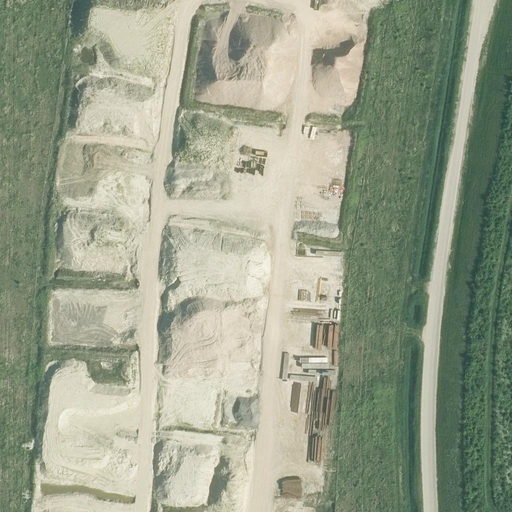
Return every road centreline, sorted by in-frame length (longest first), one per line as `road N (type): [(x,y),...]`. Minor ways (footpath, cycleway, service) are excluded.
road 1 (track): [(309,0),(252,511)]
road 2 (track): [(139,511),(190,0)]
road 3 (unclassified): [(430,511),(438,265),(479,11)]
